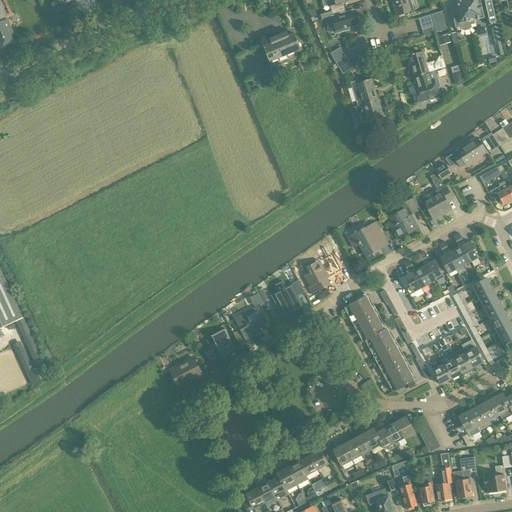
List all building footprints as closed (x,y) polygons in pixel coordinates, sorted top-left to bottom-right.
[(325,0),(328,6),(330,6),(332,11),(344,8),(343,7),(342,2),(345,1),(344,0),(325,0)] [(392,0),(397,15),(411,11),(407,0),(392,0)] [(455,0),(459,18),(454,19),(456,28),(461,27),(462,30),(465,31),(469,30),(472,27),(471,25),(474,24),(474,20),(486,17),(488,25),(497,23),(491,0),(481,0),(479,0),(455,0)] [(0,5),(0,46),(16,40),(7,20),(0,5)] [(332,11),(320,15),(322,21),(331,18),(336,34),(349,30),(348,28),(356,25),(352,11),(345,13),(344,8),(332,11)] [(431,15),(432,17),(436,33),(449,29),(443,11),(431,15)] [(431,27),(432,27),(433,27),(431,20),(430,15),(419,18),(422,30),(431,27)] [(505,54),(498,26),(490,28),(494,47),(497,46),(499,56),(505,54)] [(431,27),(422,30),(424,36),(435,32),(433,27),(432,27),(431,27)] [(263,46),(271,68),(297,58),(294,51),(300,49),(294,34),(288,36),(286,32),(269,39),(271,43),(263,46)] [(456,33),(451,34),(454,46),(459,45),(456,33)] [(448,34),(437,37),(440,46),(450,42),(448,34)] [(330,54),(334,60),(344,54),(341,48),(330,54)] [(412,55),(407,56),(413,77),(429,73),(432,72),(435,71),(435,70),(446,67),(443,55),(437,57),(435,61),(432,62),(427,63),(423,52),(413,54),(412,54),(412,55)] [(344,54),(334,60),(337,65),(347,59),(344,54)] [(340,69),(350,63),(347,59),(337,65),(340,69)] [(350,63),(340,69),(343,75),(353,69),(350,63)] [(459,65),(450,68),(456,86),(464,83),(459,65)] [(429,73),(413,77),(416,85),(414,86),(418,102),(427,99),(428,101),(430,100),(439,98),(440,95),(439,89),(440,86),(438,79),(435,71),(432,72),(429,73)] [(357,106),(362,105),(368,103),(378,100),(371,79),(357,83),(357,81),(350,83),(357,106)] [(384,121),(378,100),(368,103),(362,105),(357,106),(350,109),(352,116),(359,114),(361,120),(366,119),(368,126),(384,121)] [(511,135),(511,131),(507,124),(502,128),(509,138),(510,137),(511,135)] [(509,138),(502,128),(497,131),(504,141),(509,138)] [(497,131),(492,134),(499,145),(504,141),(497,131)] [(492,134),(487,137),(494,148),(499,145),(492,134)] [(487,137),(482,141),(489,151),(494,148),(487,137)] [(451,155),(452,156),(448,159),(452,165),(456,163),(460,168),(486,151),(477,138),(451,155)] [(445,164),(435,170),(440,178),(450,172),(445,164)] [(497,168),(490,171),(493,177),(500,173),(497,169),(497,168)] [(500,186),(490,192),(496,202),(500,200),(503,205),(511,199),(511,195),(508,188),(506,185),(504,181),(499,184),(500,186)] [(447,202),(452,200),(445,186),(444,186),(442,182),(437,184),(439,189),(421,198),(433,220),(451,210),(447,202)] [(417,228),(410,215),(420,210),(414,197),(399,205),(402,210),(388,218),(398,238),(417,228)] [(374,237),(382,233),(376,222),(348,237),(358,256),(364,252),(365,255),(380,248),(374,237)] [(463,240),(460,242),(471,262),(479,258),(470,241),(464,244),(463,240)] [(459,246),(454,249),(463,266),(471,262),(460,242),(457,243),(459,246)] [(447,248),(445,250),(456,270),(463,266),(454,249),(449,252),(447,248)] [(444,254),(439,257),(448,274),(456,270),(445,250),(442,251),(444,254)] [(326,272),(332,269),(325,257),(308,267),(310,271),(309,271),(310,273),(305,276),(310,285),(308,286),(312,293),(329,284),(326,277),(328,276),(326,272)] [(427,259),(424,260),(435,281),(443,277),(434,260),(432,261),(429,263),(427,259)] [(424,265),(419,268),(428,285),(435,281),(424,260),(422,262),(424,265)] [(412,267),(410,268),(421,289),(428,285),(419,268),(414,270),(412,267)] [(49,376),(0,268),(0,329),(17,321),(38,367),(31,370),(19,343),(13,346),(31,384),(49,376)] [(410,268),(407,270),(409,273),(404,276),(413,293),(421,289),(410,268)] [(472,286),(478,297),(492,289),(486,278),(472,286)] [(279,318),(302,306),(296,296),(304,292),(298,281),(272,295),(280,309),(275,312),(279,318)] [(478,297),(484,308),(498,300),(492,289),(478,297)] [(351,312),(371,301),(366,292),(354,299),(355,301),(347,305),(351,312)] [(453,296),(459,307),(463,305),(457,294),(453,296)] [(484,308),(490,319),(504,311),(498,300),(484,308)] [(356,321),(376,310),(371,301),(351,312),(356,321)] [(459,307),(465,318),(468,316),(463,305),(459,307)] [(240,330),(233,334),(238,342),(245,339),(245,340),(266,328),(261,319),(264,317),(258,306),(239,316),(234,319),(240,330)] [(361,330),(381,319),(376,310),(356,321),(361,330)] [(490,319),(496,330),(510,322),(504,311),(490,319)] [(465,318),(470,329),(474,327),(468,316),(465,318)] [(366,339),(385,328),(381,319),(361,330),(366,339)] [(496,330),(501,340),(511,334),(511,326),(510,322),(496,330)] [(373,347),(393,336),(388,327),(386,328),(385,328),(366,339),(366,340),(369,339),(373,347)] [(462,335),(468,332),(465,327),(459,330),(462,335)] [(470,329),(476,340),(480,338),(474,327),(470,329)] [(216,342),(202,349),(210,365),(222,358),(221,356),(235,349),(235,348),(234,349),(224,329),(225,329),(224,328),(211,335),(211,336),(212,335),(216,342)] [(511,334),(501,340),(507,352),(511,349),(511,334)] [(443,338),(446,344),(452,341),(449,335),(443,338)] [(378,356),(398,345),(393,336),(373,347),(378,356)] [(446,344),(443,338),(438,341),(441,347),(446,344)] [(476,340),(479,346),(482,351),(486,349),(480,338),(476,340)] [(474,344),(463,350),(465,353),(472,366),(473,368),(484,362),(476,347),(474,344)] [(383,365),(402,354),(398,345),(378,356),(383,365)] [(430,353),(427,347),(422,350),(425,355),(430,353)] [(463,349),(452,355),(454,359),(455,359),(462,373),(462,374),(463,376),(470,372),(469,370),(473,368),(472,366),(465,353),(463,350),(463,349)] [(482,351),(487,360),(488,362),(492,360),(486,349),(482,351)] [(388,374),(407,363),(402,354),(383,365),(388,374)] [(452,355),(441,360),(444,365),(451,379),(462,374),(462,373),(455,359),(454,359),(452,355)] [(178,386),(201,374),(193,358),(170,370),(178,386)] [(392,383),(412,372),(407,363),(388,374),(392,383)] [(444,365),(433,370),(441,385),(451,379),(444,365)] [(407,383),(410,388),(416,385),(415,382),(417,381),(412,372),(392,383),(396,389),(407,383)] [(511,412),(510,410),(504,398),(502,393),(491,399),(497,410),(500,415),(502,420),(511,414),(511,412)] [(497,410),(491,399),(481,405),(489,421),(500,415),(497,410)] [(470,411),(478,427),(480,431),(491,424),(489,421),(481,405),(470,411)] [(478,427),(470,411),(458,417),(467,433),(468,433),(468,434),(462,437),(467,447),(475,445),(470,436),(473,434),(471,431),(478,427)] [(396,415),(392,417),(395,422),(404,437),(414,432),(405,416),(399,420),(396,415)] [(421,423),(427,420),(423,415),(418,417),(421,423)] [(385,418),(381,420),(382,423),(385,427),(394,442),(394,443),(404,437),(395,422),(388,425),(385,418)] [(418,431),(429,425),(427,420),(421,423),(416,426),(418,431)] [(429,425),(418,431),(421,436),(432,431),(429,425)] [(376,426),(373,428),(382,444),(381,444),(384,449),(394,443),(394,442),(385,427),(378,431),(376,426)] [(363,427),(360,429),(363,434),(371,448),(372,450),(381,444),(382,444),(373,428),(366,432),(363,427)] [(432,431),(421,436),(424,442),(435,436),(432,431)] [(353,433),(350,435),(352,439),(353,439),(361,455),(372,450),(371,448),(363,434),(356,437),(353,433)] [(497,437),(500,442),(508,441),(511,440),(511,438),(510,435),(505,437),(504,434),(497,437)] [(424,442),(426,446),(427,447),(432,444),(438,441),(435,436),(424,442)] [(343,439),(340,440),(342,445),(343,445),(351,460),(351,461),(352,460),(361,455),(353,439),(352,439),(346,443),(345,443),(343,439)] [(438,441),(432,444),(427,447),(429,451),(430,453),(440,447),(438,441)] [(333,444),(330,446),(338,460),(341,466),(351,461),(351,460),(343,445),(342,445),(336,448),(333,444)] [(414,456),(410,449),(405,452),(399,454),(401,460),(407,458),(414,456)] [(308,456),(316,471),(328,464),(326,460),(320,450),(308,456)] [(442,483),(436,484),(438,501),(440,501),(441,501),(444,501),(445,500),(450,499),(449,490),(451,490),(450,483),(452,483),(451,476),(448,453),(440,454),(442,468),(440,469),(442,483)] [(298,462),(306,476),(316,471),(308,456),(300,460),(298,462)] [(501,468),(511,467),(511,462),(510,456),(501,457),(503,466),(495,467),(495,473),(492,473),(492,476),(485,477),(483,478),(484,487),(487,486),(488,493),(506,490),(504,474),(501,474),(501,468)] [(462,471),(452,472),(454,482),(456,482),(458,498),(461,497),(465,498),(468,496),(471,496),(469,484),(470,484),(469,473),(476,472),(475,468),(474,460),(474,457),(460,459),(460,461),(462,471)] [(306,476),(298,462),(287,467),(297,486),(308,480),(306,476)] [(287,467),(286,465),(285,465),(285,466),(279,469),(280,471),(276,473),(278,477),(284,488),(286,491),(297,486),(287,467)] [(408,469),(413,486),(418,485),(413,468),(408,469)] [(403,478),(405,487),(400,488),(405,509),(407,508),(408,511),(414,509),(413,507),(416,506),(408,476),(403,478)] [(422,504),(423,503),(423,506),(430,505),(430,502),(434,501),(431,489),(433,488),(432,481),(431,476),(424,477),(426,487),(418,488),(422,504)] [(278,477),(267,483),(277,501),(288,495),(286,491),(284,488),(278,477)] [(373,503),(375,502),(378,511),(393,511),(390,504),(392,502),(390,498),(387,497),(387,496),(387,497),(385,493),(395,489),(392,480),(382,483),(385,490),(370,495),(368,497),(368,499),(368,501),(369,503),(371,503),(373,503)] [(337,481),(325,487),(328,491),(339,485),(337,481)] [(277,501),(267,483),(256,489),(264,503),(266,508),(271,505),(270,505),(277,501)] [(325,487),(314,493),(317,497),(328,491),(325,487)] [(254,511),(253,509),(264,503),(256,489),(245,495),(248,500),(243,503),(247,511),(254,511)] [(314,493),(304,499),(306,503),(317,497),(314,493)] [(345,511),(344,509),(345,509),(341,500),(331,504),(330,505),(333,511),(345,511)]
